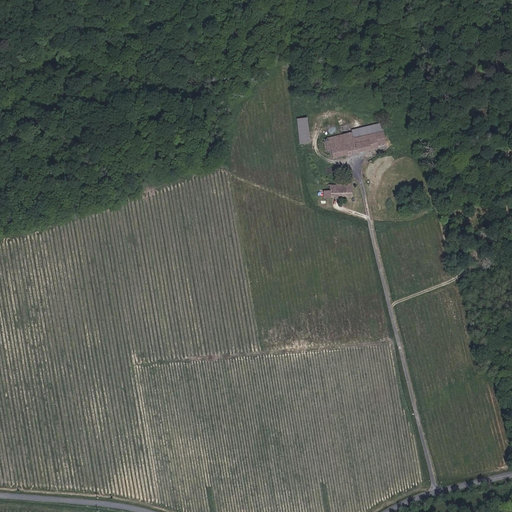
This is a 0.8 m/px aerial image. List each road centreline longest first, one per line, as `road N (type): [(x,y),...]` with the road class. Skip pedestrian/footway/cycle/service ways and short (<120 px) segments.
road 1 (tertiary): [(148,511),(0,494)]
road 2 (tertiary): [(511,474),(385,511)]
